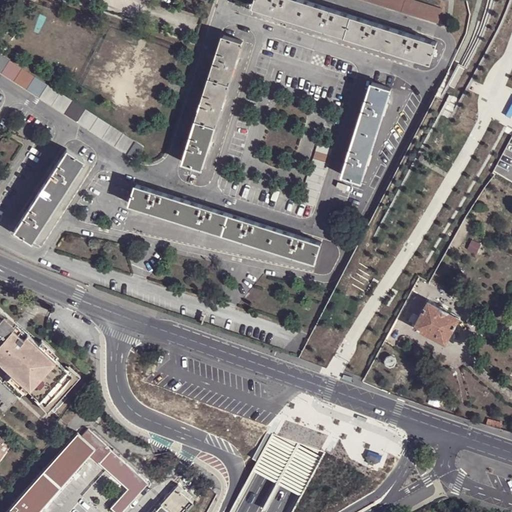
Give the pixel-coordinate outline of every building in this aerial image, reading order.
[(256,0),(255,4),(431,60),(437,40),(307,0),(256,0)] [(419,0),(371,0),(438,21),(443,7),(419,0)] [(225,34),(185,161),(204,167),(217,125),(232,79),(243,40),(225,34)] [(0,52),(0,70),(130,153),(138,141),(0,52)] [(343,174),(363,180),(379,128),(392,87),(373,81),(343,174)] [(138,141),(130,153),(137,158),(145,146),(138,141)] [(331,148),(318,144),(299,201),(312,206),(331,148)] [(69,148),(17,231),(33,242),(61,198),(86,159),(69,148)] [(138,184),(132,204),(184,220),(228,234),(268,246),(316,261),(321,241),(138,184)] [(445,343),(460,316),(429,299),(414,326),(445,343)] [(15,323),(0,308),(0,362),(11,373),(38,343),(23,330),(22,330),(20,330),(19,330),(19,331),(13,325),(15,323)] [(65,368),(38,343),(11,373),(27,387),(38,397),(49,408),(59,397),(76,379),(65,368)] [(395,356),(391,353),(387,355),(385,359),(387,364),(391,366),(394,364),(397,360),(395,356)] [(0,362),(0,379),(18,396),(27,387),(11,373),(0,362)] [(79,375),(68,365),(65,368),(76,379),(79,375)] [(38,397),(35,400),(46,411),(49,408),(38,397)] [(63,400),(59,397),(49,408),(53,411),(63,400)] [(89,428),(82,435),(97,448),(91,455),(100,462),(112,450),(89,428)] [(40,511),(91,455),(97,448),(82,435),(78,432),(10,510),(8,511),(40,511)] [(116,511),(123,511),(149,482),(112,450),(100,462),(129,488),(112,508),(116,511)] [(369,450),(367,455),(368,460),(375,463),(380,462),(382,455),(369,450)] [(172,511),(185,511),(194,503),(190,500),(181,491),(175,486),(161,502),(172,511)] [(152,511),(172,511),(161,502),(152,511)]
